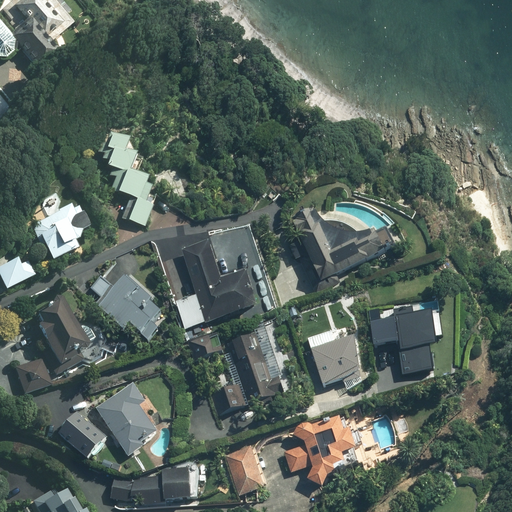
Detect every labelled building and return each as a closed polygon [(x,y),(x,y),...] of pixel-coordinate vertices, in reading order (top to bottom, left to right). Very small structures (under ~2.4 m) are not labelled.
[(58,0),(56,2),(53,0),(17,0),(1,14),(17,33),(11,39),(41,73),(60,57),(51,46),(75,24),(68,16),(72,12),(62,0),(58,0)] [(129,145),(109,138),(106,149),(101,147),(98,155),(103,157),(101,162),(109,165),(107,170),(112,172),(105,192),(129,200),(122,220),(145,228),(152,209),(145,206),(151,191),(145,189),(148,182),(137,178),(142,163),(125,156),(129,145)] [(52,264),(79,252),(75,245),(80,243),(82,234),(89,232),(80,208),(73,211),(72,209),(32,226),(41,248),(45,246),(52,264)] [(315,210),(293,220),(310,256),(301,260),(317,296),(350,281),(346,272),(397,249),(387,227),(368,233),(357,235),(347,234),(337,230),(328,225),(321,218),(315,210)] [(207,325),(259,307),(246,268),(222,276),(210,243),(183,252),(197,295),(176,302),(186,330),(207,324),(207,325)] [(0,268),(0,275),(8,291),(36,278),(28,263),(21,266),(18,260),(0,268)] [(156,302),(131,278),(118,291),(105,278),(93,290),(103,300),(97,306),(125,334),(133,327),(150,343),(161,331),(155,325),(164,315),(153,304),(156,302)] [(92,352),(62,300),(37,314),(43,325),(30,332),(58,382),(85,367),(80,358),(92,352)] [(398,344),(403,374),(434,370),(431,349),(439,348),(437,338),(442,337),(439,310),(415,313),(414,306),(395,309),(396,318),(371,321),(375,347),(398,344)] [(346,327),(309,339),(325,389),(345,382),(348,391),(368,379),(362,367),(357,337),(350,339),(346,327)] [(224,416),(282,397),(261,334),(226,346),(240,385),(216,393),(224,416)] [(225,354),(220,335),(190,344),(195,363),(225,354)] [(43,361),(16,369),(25,397),(52,388),(43,361)] [(135,384),(98,409),(130,457),(146,447),(143,443),(159,433),(142,407),(148,403),(135,384)] [(108,439),(79,414),(60,436),(89,461),(108,439)] [(324,489),(330,476),(350,470),(349,469),(361,465),(357,452),(366,450),(360,432),(354,434),(353,431),(350,432),(345,417),(300,430),(305,448),(287,453),(292,473),(311,469),(313,473),(308,481),(324,489)] [(241,495),(265,487),(252,451),(228,460),(241,495)] [(118,506),(194,499),(191,472),(116,479),(118,506)] [(86,511),(85,510),(81,511),(80,511),(66,490),(58,495),(54,489),(33,502),(38,511),(86,511)]
